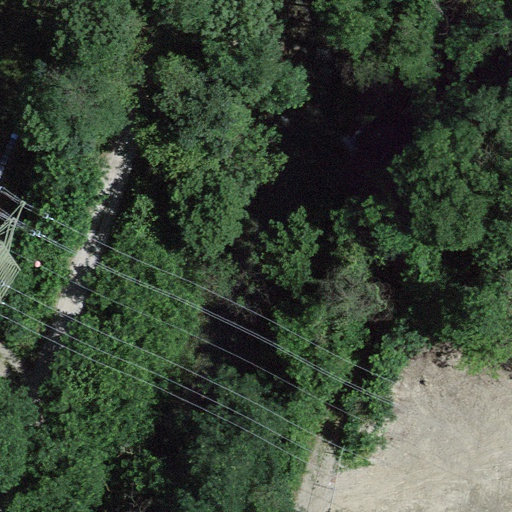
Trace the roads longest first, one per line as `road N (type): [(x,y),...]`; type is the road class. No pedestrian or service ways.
road 1 (track): [(174,0),(0,511)]
road 2 (track): [(308,511),(473,0)]
